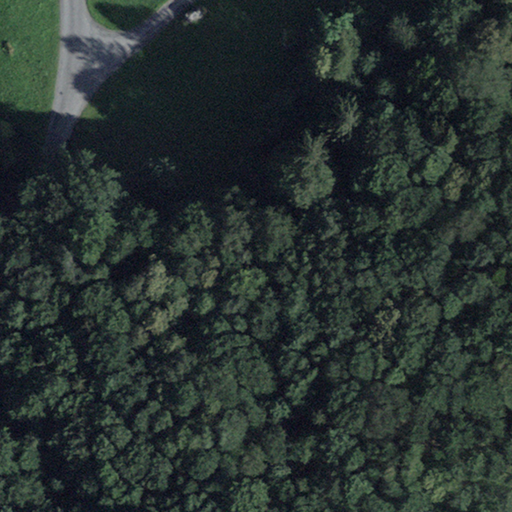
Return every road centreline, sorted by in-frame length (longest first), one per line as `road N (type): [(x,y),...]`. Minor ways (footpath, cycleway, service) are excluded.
road 1 (unclassified): [(76,79),(0,314)]
road 2 (residential): [(76,79),(183,0)]
